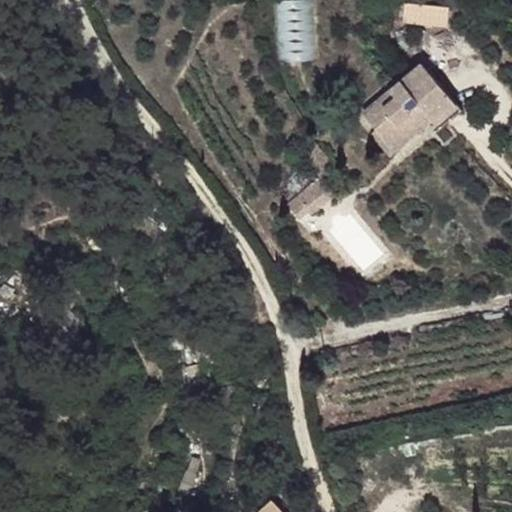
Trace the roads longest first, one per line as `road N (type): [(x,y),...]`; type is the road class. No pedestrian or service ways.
road 1 (residential): [(289,348),(253,266),(181,156),(108,73),(65,0)]
road 2 (residential): [(289,348),(511,304)]
road 3 (residential): [(330,511),(295,420),(289,348)]
